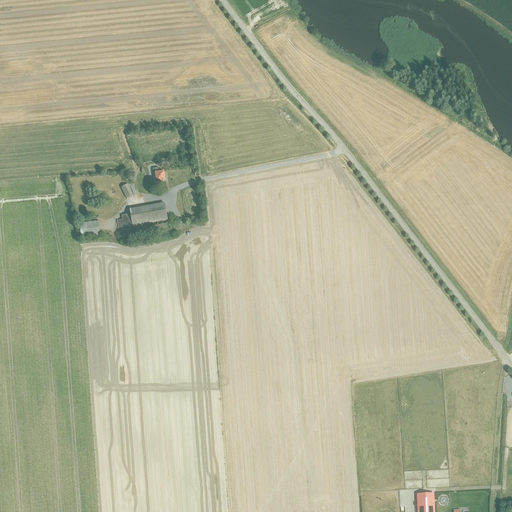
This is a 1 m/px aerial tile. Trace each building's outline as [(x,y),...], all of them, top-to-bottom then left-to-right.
[(158,168),(153,169),(154,173),(155,173),(156,182),(165,181),(164,172),(159,172),(158,168)] [(127,185),(121,188),(127,199),(133,196),(127,185)] [(169,230),(164,203),(145,207),(145,205),(141,206),(142,208),(130,210),(130,214),(121,216),(122,220),(117,221),(118,229),(132,226),(134,236),(169,230)] [(79,224),(81,239),(101,236),(99,221),(79,224)] [(434,494),(416,494),(417,511),(434,511),(434,507),(434,494)]
